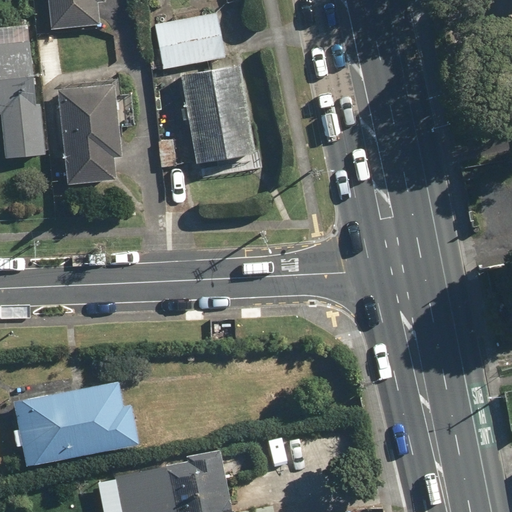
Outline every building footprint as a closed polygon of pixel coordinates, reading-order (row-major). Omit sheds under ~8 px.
[(102,0),(41,0),(45,33),(94,28),(92,5),(102,3),(102,0)] [(506,48),(511,47),(511,9),(499,12),(506,48)] [(223,59),(213,14),(152,27),(161,71),(223,59)] [(28,45),(0,47),(0,157),(35,155),(28,45)] [(235,68),(177,76),(189,163),(247,155),(235,68)] [(109,87),(54,91),(61,186),(113,182),(112,160),(114,160),(109,87)] [(101,356),(35,359),(40,461),(106,458),(101,356)] [(183,463),(111,476),(117,511),(226,511),(215,449),(181,455),(183,463)]
